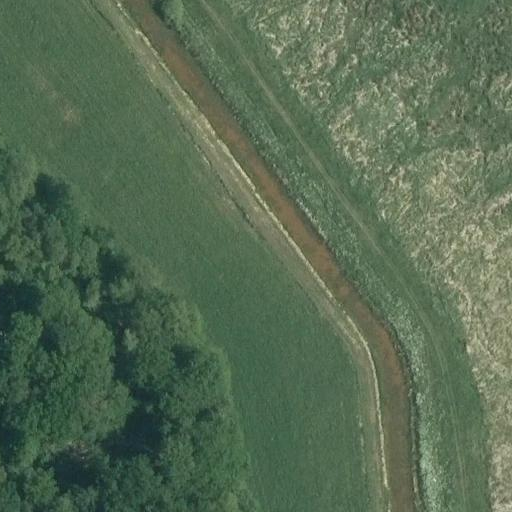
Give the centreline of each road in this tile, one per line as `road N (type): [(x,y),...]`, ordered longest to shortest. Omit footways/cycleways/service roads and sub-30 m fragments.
road 1 (track): [(102,0),(262,232),(351,345),(365,389),(377,511)]
road 2 (track): [(464,511),(445,364),(419,299),(197,0)]
